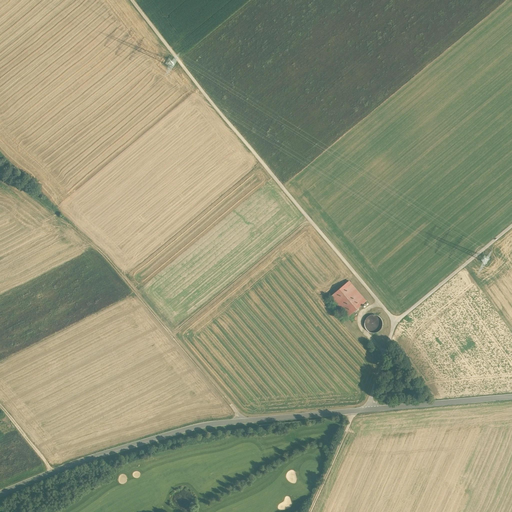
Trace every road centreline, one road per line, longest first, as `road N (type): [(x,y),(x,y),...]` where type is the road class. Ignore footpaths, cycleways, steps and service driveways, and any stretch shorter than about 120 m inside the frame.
road 1 (unclassified): [(0,494),(208,424),(511,395)]
road 2 (track): [(394,321),(132,0)]
road 3 (track): [(242,421),(98,249),(19,185)]
road 4 (track): [(367,409),(394,321),(511,224)]
road 5 (track): [(313,223),(174,338)]
